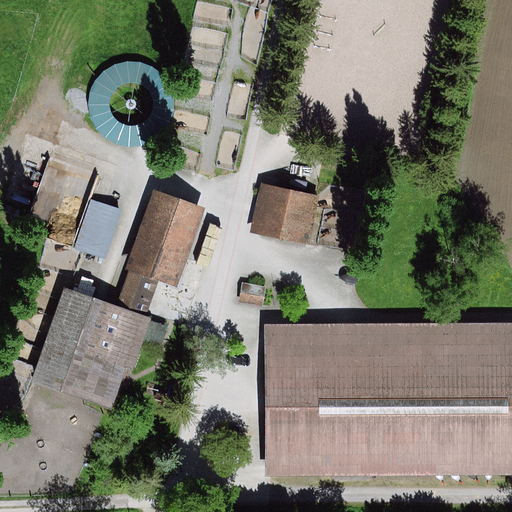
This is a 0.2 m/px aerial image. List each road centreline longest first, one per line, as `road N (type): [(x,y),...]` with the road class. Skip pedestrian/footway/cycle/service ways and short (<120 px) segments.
road 1 (track): [(292,0),(172,504)]
road 2 (track): [(0,507),(511,497)]
